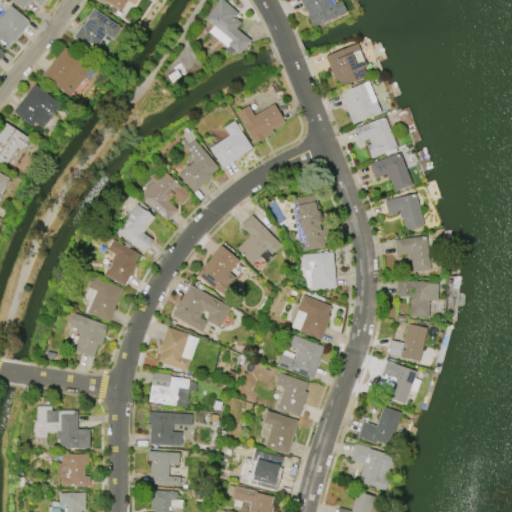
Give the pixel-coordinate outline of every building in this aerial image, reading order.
[(11,0),(42,0),(39,5),(33,0),(27,0),(21,8),(11,0)] [(102,0),(136,0),(133,5),(126,1),(120,11),(102,0)] [(203,19),(219,0),(221,0),(237,13),(234,18),(239,23),(235,28),(249,41),(238,54),(234,50),(229,55),(223,51),(226,47),(208,32),(212,26),(203,19)] [(345,12),(312,28),(306,15),(307,15),(305,9),(303,9),(298,0),(327,0),(330,6),(340,1),(345,12)] [(0,42),(0,17),(9,6),(27,20),(26,22),(28,23),(12,44),(11,43),(7,48),(0,42)] [(92,8),(120,27),(106,47),(99,42),(92,52),(71,38),(81,24),(82,25),(86,19),(85,18),(92,8)] [(333,79),(323,56),(356,43),(366,66),(362,67),(365,76),(339,86),(336,78),(333,79)] [(68,96),(42,74),(64,47),(89,67),(88,68),(93,73),(87,80),(83,77),(68,96)] [(351,124),(338,92),(367,81),(380,112),(351,124)] [(12,112),(33,84),(59,104),(41,128),(33,123),(31,127),(12,112)] [(253,143),(235,112),(247,105),(253,115),(273,104),(284,122),(271,129),(273,132),(253,143)] [(383,116),(396,147),(370,158),(365,146),(369,144),(367,139),(359,142),(354,129),(383,116)] [(251,148),(222,167),(209,148),(228,135),(223,127),(233,120),(251,148)] [(0,164),(0,128),(4,122),(31,140),(25,149),(18,145),(5,164),(3,162),(1,165),(0,164)] [(211,176),(192,192),(177,174),(192,161),(192,159),(192,156),(185,147),(194,139),(217,167),(210,174),(211,176)] [(368,164),(398,152),(411,185),(394,192),(389,179),(387,180),(384,174),(374,179),(368,164)] [(165,221),(141,197),(164,172),(189,195),(181,205),(171,196),(169,197),(170,198),(167,201),(176,209),(165,221)] [(0,174),(8,178),(0,192),(0,174)] [(414,193),(423,225),(405,229),(402,217),(399,218),(398,212),(387,215),(383,201),(414,193)] [(312,194),(324,247),(298,252),(296,241),(298,241),(291,209),(293,208),(291,198),(312,194)] [(142,253),(114,233),(125,218),(118,213),(127,201),(135,206),(136,205),(153,217),(141,233),(151,240),(142,253)] [(251,215),(280,244),(271,253),(273,256),(266,263),(259,256),(251,264),(235,248),(249,235),(240,226),(251,215)] [(393,240),(425,235),(430,270),(411,272),(410,260),(407,260),(406,253),(395,254),(393,240)] [(112,239),(138,253),(134,262),(136,263),(124,286),(103,274),(114,254),(106,250),(112,239)] [(195,274),(219,245),(238,260),(223,278),(233,286),(224,297),(195,274)] [(331,252),(335,287),(312,290),(310,269),(304,269),(303,267),(300,267),(299,255),(331,252)] [(108,321),(84,311),(87,303),(84,299),(85,297),(84,295),(91,276),(121,289),(108,321)] [(428,317),(408,316),(409,296),(395,296),(396,280),(428,282),(428,283),(437,284),(436,301),(429,300),(428,317)] [(171,315),(189,284),(230,307),(218,327),(205,320),(208,313),(202,310),(198,317),(206,321),(200,332),(171,315)] [(302,294),(330,306),(326,314),(329,316),(319,340),(298,331),(298,330),(290,327),(297,310),(296,310),(302,294)] [(73,350),(79,331),(68,327),(73,313),(107,325),(100,345),(97,344),(92,357),(73,350)] [(426,328),(419,362),(387,355),(390,340),(403,343),(407,324),(426,328)] [(157,351),(166,327),(188,334),(180,356),(190,360),(186,371),(157,361),(160,352),(157,351)] [(293,335),(323,347),(310,379),(275,366),(280,354),(293,359),(296,349),(289,346),(293,335)] [(385,361),(415,371),(413,379),(419,381),(415,392),(408,390),(404,403),(374,393),(385,361)] [(152,372),(170,375),(170,377),(188,380),(187,389),(177,387),(175,406),(148,401),(152,372)] [(278,372),(306,383),(303,391),(306,392),(297,417),(275,409),(283,387),(274,384),(278,372)] [(33,437),(33,421),(36,421),(36,406),(50,406),(50,410),(76,410),(76,419),(76,428),(88,429),(88,448),(59,448),(59,439),(56,439),(56,432),(45,432),(45,437),(33,437)] [(400,413),(388,446),(375,441),(374,443),(357,437),(363,421),(375,425),(381,406),(400,413)] [(265,411),(296,421),(286,454),(263,447),(270,425),(262,423),(265,411)] [(147,412),(191,414),(191,425),(171,424),(170,432),(180,432),(180,446),(149,444),(150,423),(146,423),(147,412)] [(384,490),(358,482),(363,464),(349,460),(354,444),(393,456),(388,472),(385,472),(383,477),(387,479),(384,490)] [(254,449),(283,457),(280,466),(283,467),(276,493),(253,486),(259,463),(251,461),(254,449)] [(148,451),(178,452),(178,464),(168,464),(168,476),(179,476),(179,485),(151,484),(152,477),(149,477),(150,461),(147,461),(148,451)] [(87,454),(60,454),(60,463),(55,463),(55,479),(59,479),(59,486),(89,486),(89,481),(89,476),(83,476),(83,464),(87,464),(87,454)] [(234,486),(255,491),(255,493),(272,497),(270,505),(272,506),(270,511),(243,511),(244,511),(247,511),(249,502),(231,498),(234,486)] [(152,511),(152,508),(148,507),(149,489),(176,491),(175,500),(170,500),(169,511),(152,511)] [(58,493),(84,492),(84,511),(80,511),(47,511),(47,506),(50,506),(50,501),(58,501),(58,493)] [(374,496),(369,511),(335,511),(337,507),(350,510),(355,492),(374,496)]
